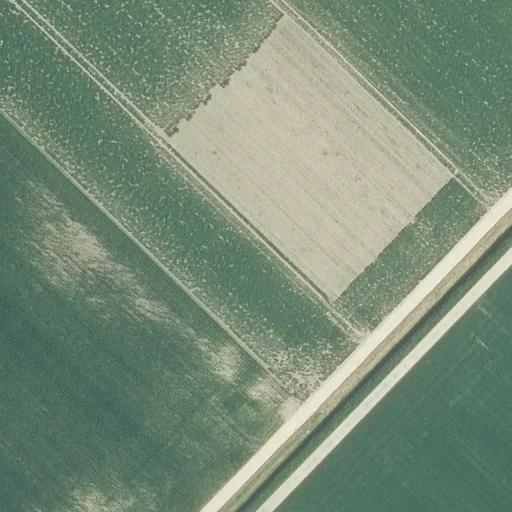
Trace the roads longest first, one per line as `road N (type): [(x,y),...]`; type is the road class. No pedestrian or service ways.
road 1 (track): [(511,197),(207,511)]
road 2 (track): [(265,511),(511,257)]
